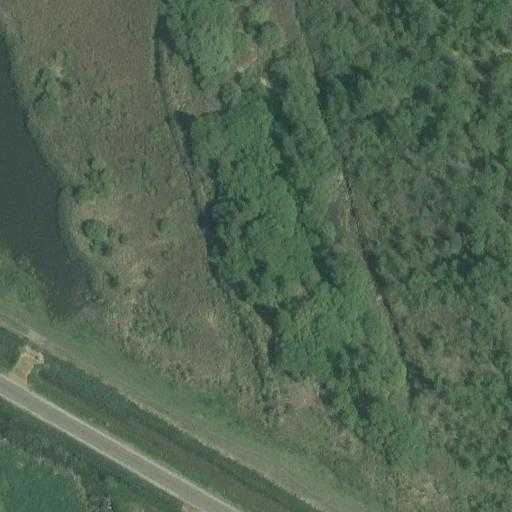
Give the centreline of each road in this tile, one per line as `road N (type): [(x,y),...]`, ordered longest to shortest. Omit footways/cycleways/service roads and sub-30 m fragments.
road 1 (unclassified): [(219,511),(0,385)]
road 2 (track): [(0,316),(110,374)]
